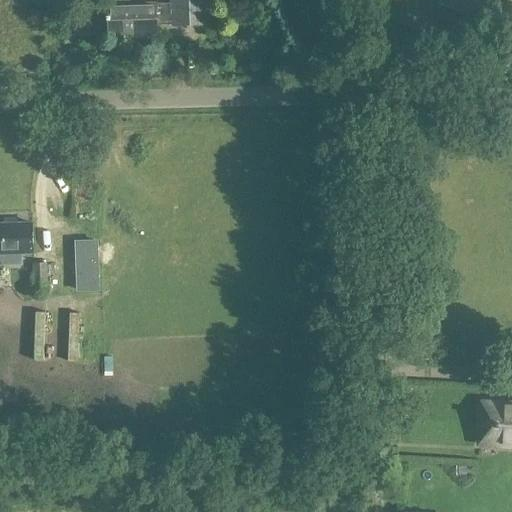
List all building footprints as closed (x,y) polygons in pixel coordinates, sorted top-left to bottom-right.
[(168,0),(169,4),(156,4),(107,6),(110,41),(158,38),(158,26),(172,26),(171,27),(209,26),(208,0),(168,0)] [(0,252),(32,253),(33,225),(0,224),(0,252)] [(97,240),(76,241),(77,292),(99,291),(97,240)] [(49,294),(47,262),(31,263),(34,295),(49,294)] [(111,337),(119,337),(118,315),(110,315),(111,337)] [(511,404),(482,403),(480,444),(511,445),(511,404)]
